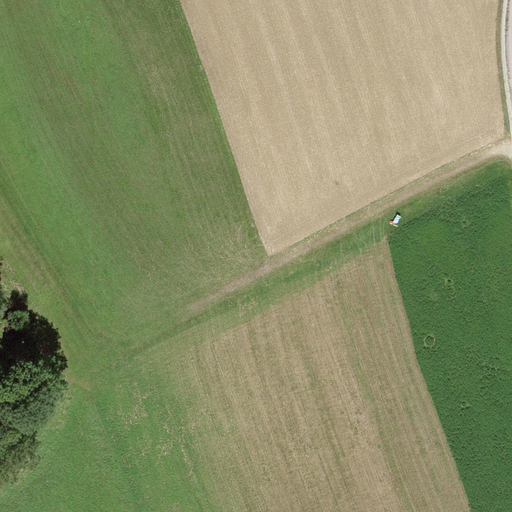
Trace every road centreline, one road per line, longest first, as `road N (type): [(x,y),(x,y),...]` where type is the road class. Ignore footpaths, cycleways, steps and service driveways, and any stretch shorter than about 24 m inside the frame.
road 1 (track): [(265,271),(465,161),(511,147)]
road 2 (track): [(507,0),(511,121)]
